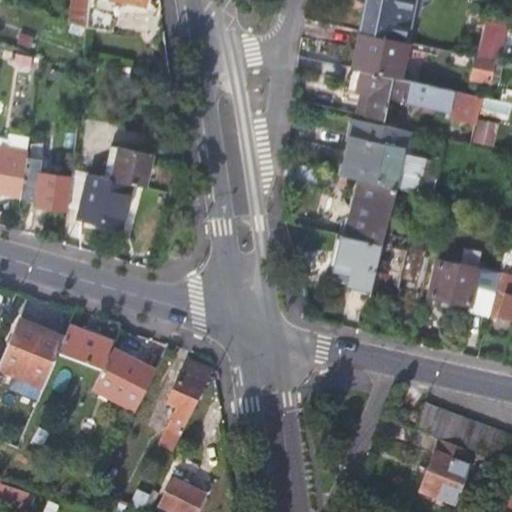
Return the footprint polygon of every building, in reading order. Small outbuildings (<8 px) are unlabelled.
[(85,23),(88,0),(72,0),(69,20),(85,23)] [(117,14),(120,0),(90,0),(90,8),(117,14)] [(406,41),(413,0),(366,0),(366,2),(371,3),(369,10),(363,13),(360,30),(406,41)] [(90,8),(88,27),(114,33),(117,14),(90,8)] [(477,56),(488,59),(498,22),(486,19),(477,56)] [(398,77),(406,41),(360,30),(352,67),(392,75),(398,77)] [(398,77),(406,79),(414,42),(406,41),(398,77)] [(15,61),(32,65),(34,56),(17,52),(15,61)] [(489,81),(494,60),(488,59),(477,56),(473,55),(469,77),(489,81)] [(388,96),(392,75),(359,69),(355,89),(372,92),(367,115),(384,119),(388,96)] [(472,145),(485,96),(406,79),(398,77),(392,75),(388,96),(425,104),(434,106),(448,109),(447,116),(460,120),(456,135),(451,134),(450,139),(472,145)] [(483,111),(481,119),(500,124),(501,116),(483,111)] [(407,129),(357,118),(344,174),(366,179),(373,181),(393,186),(400,157),(407,129)] [(500,124),(481,119),(476,141),(494,146),(500,124)] [(5,148),(27,151),(29,135),(8,131),(5,148)] [(131,182),(144,185),(152,153),(119,145),(111,177),(131,182)] [(0,196),(1,196),(1,192),(21,195),(27,155),(27,151),(5,148),(0,146),(0,196)] [(21,195),(20,197),(35,199),(35,203),(66,207),(70,175),(40,171),(41,157),(27,155),(21,195)] [(427,163),(400,157),(393,186),(396,186),(420,192),(427,163)] [(331,171),(293,161),(295,177),(328,185),(331,171)] [(441,167),(427,163),(420,192),(434,196),(441,167)] [(73,168),(69,206),(80,209),(79,214),(121,224),(131,182),(111,177),(73,168)] [(373,181),(366,179),(353,236),(360,237),(373,181)] [(393,186),(373,181),(360,237),(382,243),(396,186),(393,186)] [(347,283),(371,289),(381,244),(341,234),(333,268),(349,272),(347,283)] [(469,312),(489,317),(490,316),(496,291),(475,286),(480,267),(461,263),(460,268),(454,267),(440,263),(433,295),(471,304),(469,312)] [(496,291),(490,316),(498,319),(500,313),(511,316),(511,273),(501,271),(496,291)] [(305,316),(312,318),(313,311),(306,309),(305,316)] [(0,368),(0,370),(43,388),(58,353),(64,339),(19,321),(0,368)] [(58,353),(102,370),(113,340),(68,327),(64,339),(58,353)] [(92,390),(135,410),(146,389),(155,371),(112,351),(102,370),(92,390)] [(167,436),(177,441),(195,406),(213,370),(189,360),(177,381),(168,400),(177,405),(168,428),(170,429),(167,436)] [(154,424),(164,428),(173,404),(163,400),(154,424)] [(427,404),(417,431),(441,440),(451,413),(427,404)] [(464,417),(451,413),(441,440),(454,445),(464,417)] [(478,422),(464,417),(454,445),(467,450),(478,422)] [(491,427),(478,422),(467,450),(481,454),(491,427)] [(503,432),(491,427),(481,454),(493,459),(503,432)] [(511,449),(511,435),(503,432),(493,459),(507,464),(511,449)] [(454,504),(474,453),(440,441),(421,492),(454,504)] [(195,511),(205,494),(172,478),(159,506),(171,511),(195,511)] [(138,489),(131,504),(143,510),(150,495),(138,489)] [(511,511),(511,501),(507,511),(503,511),(498,510),(497,511),(511,511)]
